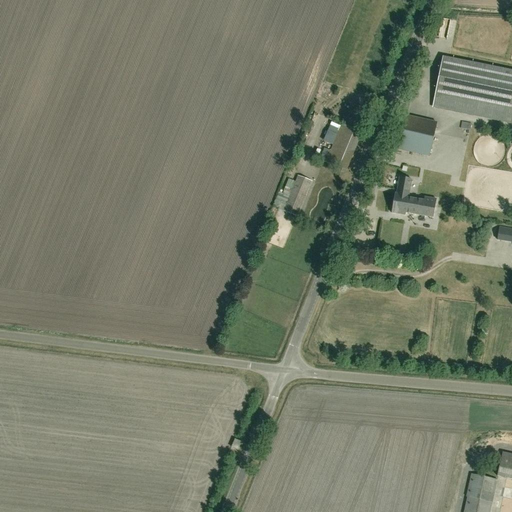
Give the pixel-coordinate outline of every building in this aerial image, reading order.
[(511,122),(511,70),(503,69),(442,57),(432,106),(493,118),(511,122)] [(407,116),(399,149),(429,156),(436,123),(407,116)] [(347,171),(361,132),(341,123),(330,151),(324,148),(320,158),(347,171)] [(298,216),(312,181),(298,176),(295,182),(289,179),(283,194),(279,192),(273,206),(278,208),(278,209),(298,216)] [(395,193),(391,213),(405,216),(406,214),(433,218),(436,199),(424,197),(424,201),(408,198),(412,180),(399,177),(396,194),(395,193)] [(237,450),(241,442),(235,440),(232,447),(237,450)] [(511,454),(502,453),(497,477),(507,479),(506,482),(511,483),(511,454)] [(492,503),(497,480),(471,475),(466,497),(468,498),(464,511),(488,511),(491,503),(492,503)]
